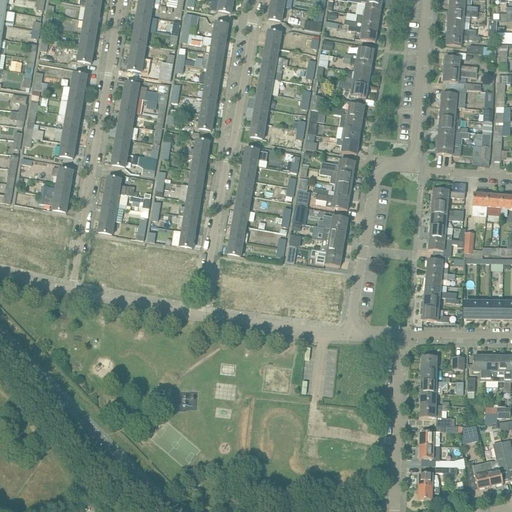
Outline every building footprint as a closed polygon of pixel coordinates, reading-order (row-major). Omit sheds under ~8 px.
[(86,8),(100,10),(101,0),(80,0),(79,7),(86,8)] [(176,9),(182,10),(183,0),(171,0),(172,1),(171,1),(170,8),(176,9)] [(195,0),(187,0),(186,8),(194,9),(195,0)] [(232,0),(212,0),(211,11),(218,12),(218,13),(231,15),(233,0),(232,0)] [(290,0),(271,0),(270,6),(283,8),(284,8),(289,8),(290,0)] [(325,0),(318,0),(316,14),(323,15),(325,0)] [(366,5),(381,8),(382,3),(383,3),(384,2),(384,0),(360,0),(358,0),(340,0),(340,1),(347,3),(358,5),(358,4),(366,5)] [(459,0),(449,0),(449,11),(477,14),(478,8),(471,8),(471,1),(459,0)] [(44,4),(37,3),(36,11),(43,13),(44,4)] [(137,16),(150,19),(152,8),(158,9),(159,6),(159,7),(159,6),(139,3),(137,16)] [(366,5),(364,17),(379,20),(381,8),(366,5)] [(281,24),(283,8),(270,6),(268,21),(281,24)] [(46,16),(53,17),(58,18),(60,9),(47,7),(46,16)] [(84,22),(98,24),(100,10),(86,8),(84,22)] [(182,10),(176,9),(174,18),(181,19),(182,10)] [(449,11),(448,23),(469,25),(470,19),(477,19),(477,14),(449,11)] [(315,24),(321,25),(323,15),(316,14),(315,24)] [(51,26),(53,17),(46,16),(44,25),(51,26)] [(134,30),(148,33),(150,19),(137,16),(134,30)] [(185,16),(182,35),(189,36),(190,28),(196,29),(198,18),(185,16)] [(348,27),(377,32),(379,20),(357,16),(356,23),(345,21),(344,26),(348,27)] [(82,36),(95,38),(98,24),(84,22),(82,36)] [(321,25),(315,24),(305,22),(304,31),(320,34),(321,25)] [(496,39),(497,34),(497,22),(488,22),(487,38),(496,39)] [(507,29),(508,23),(506,22),(500,22),(497,22),(497,34),(506,34),(506,29),(507,29)] [(39,33),(41,24),(34,23),(32,31),(39,33)] [(173,23),(171,36),(178,38),(180,24),(173,23)] [(469,33),(469,25),(448,23),(447,35),(481,38),(475,37),(476,33),(469,33)] [(215,24),(213,39),(225,41),(228,26),(215,24)] [(0,26),(0,40),(1,41),(2,34),(8,35),(9,28),(3,27),(0,26)] [(375,44),(377,32),(348,27),(348,32),(354,33),(354,34),(361,35),(360,41),(375,44)] [(132,44),(146,47),(148,33),(134,30),(132,44)] [(39,33),(32,31),(31,40),(38,41),(39,33)] [(268,33),(265,48),(278,50),(282,50),(283,44),(279,43),(281,35),(268,33)] [(511,34),(506,34),(497,34),(496,39),(496,45),(511,45),(511,34)] [(41,43),(48,45),(49,36),(43,35),(41,43)] [(212,40),(189,36),(182,35),(181,44),(190,46),(201,48),(201,47),(203,47),(203,45),(211,47),(210,55),(223,57),(225,41),(213,39),(212,40)] [(480,43),(481,38),(447,35),(445,47),(461,49),(461,42),(468,43),(468,42),(480,43)] [(79,50),(93,52),(95,38),(82,36),(79,50)] [(176,47),(178,38),(171,36),(169,46),(176,47)] [(306,40),(304,54),(316,56),(317,51),(319,42),(313,41),(312,41),(306,40)] [(322,51),(332,52),(333,43),(324,42),(322,51)] [(48,45),(41,43),(40,52),(47,54),(48,45)] [(130,58),(143,60),(146,47),(132,44),(130,58)] [(28,60),(34,61),(37,47),(30,46),(28,60)] [(343,59),(372,64),(374,52),(366,51),(367,48),(359,47),(358,50),(358,49),(358,51),(356,50),(355,56),(351,56),(351,57),(344,55),(343,59)] [(466,55),(496,57),(496,50),(484,49),(484,48),(469,47),(467,49),(466,55)] [(277,59),(278,50),(265,48),(263,63),(282,66),(287,67),(288,62),(284,61),(284,60),(277,59)] [(91,66),(93,52),(79,50),(77,64),(91,66)] [(223,57),(210,55),(204,54),(202,69),(208,70),(221,72),(223,57)] [(167,64),(173,65),(175,57),(168,56),(167,64)] [(177,65),(184,66),(186,57),(178,56),(177,65)] [(318,67),(324,68),(327,68),(329,57),(320,56),(318,67)] [(141,74),(143,60),(130,58),(127,72),(141,74)] [(353,73),(370,76),(372,64),(343,59),(342,64),(354,66),(353,73)] [(444,59),(443,71),(477,74),(477,69),(459,67),(460,60),(444,59)] [(33,70),(34,61),(28,60),(25,74),(32,76),(33,70)] [(11,62),(10,72),(20,73),(22,64),(11,62)] [(307,71),(314,72),(315,63),(308,62),(307,71)] [(260,78),(273,80),(274,73),(281,75),(282,66),(263,63),(260,78)] [(184,66),(177,65),(175,74),(182,76),(184,66)] [(205,85),(218,87),(221,72),(208,70),(205,85)] [(314,72),(307,71),(305,81),(312,82),(314,72)] [(477,74),(443,71),(442,84),(458,85),(458,79),(481,80),(482,75),(477,74)] [(339,83),(368,88),(370,76),(353,73),(352,80),(340,78),(339,83)] [(32,76),(25,74),(23,89),(26,89),(30,90),(32,76)] [(35,83),(41,84),(43,75),(36,74),(35,83)] [(73,75),(71,89),(84,91),(87,77),(73,75)] [(498,77),(497,93),(504,93),(509,94),(509,89),(508,88),(507,78),(498,77)] [(257,93),(270,96),(277,97),(280,82),(273,81),(273,80),(260,78),(257,93)] [(41,84),(35,83),(33,92),(40,93),(41,84)] [(339,83),(338,89),(350,91),(349,96),(350,97),(351,97),(350,103),(365,106),(366,100),(368,88),(339,83)] [(125,84),(123,98),(145,102),(147,89),(139,88),(139,86),(125,84)] [(196,99),(203,100),(216,102),(218,87),(205,85),(204,94),(197,93),(196,99)] [(161,96),(160,104),(166,105),(169,87),(160,86),(158,96),(161,96)] [(172,96),(179,97),(183,97),(184,92),(180,91),(180,87),(173,86),(172,96)] [(68,103),(82,105),(84,91),(71,89),(68,103)] [(441,95),(440,108),(456,109),(464,110),(466,91),(463,91),(445,90),(445,96),(441,95)] [(302,102),(309,103),(310,93),(303,92),(302,102)] [(255,109),(268,111),(270,96),(257,93),(255,109)] [(20,105),(18,113),(25,114),(27,106),(26,106),(27,98),(13,96),(12,104),(20,105)] [(177,106),(179,97),(172,96),(171,105),(177,106)] [(123,98),(121,112),(134,114),(141,115),(142,109),(143,101),(123,98)] [(200,116),(213,118),(216,102),(203,100),(200,116)] [(31,102),(30,111),(37,112),(38,103),(31,102)] [(143,114),(142,116),(157,119),(157,118),(164,119),(166,105),(160,104),(149,102),(149,104),(159,106),(157,117),(143,114)] [(309,103),(302,102),(300,111),(307,112),(309,103)] [(68,103),(66,117),(80,119),(82,105),(68,103)] [(341,117),(362,120),(364,108),(349,106),(349,107),(347,107),(346,112),(334,110),(333,115),(341,117)] [(471,111),(471,110),(464,110),(440,108),(439,120),(455,121),(456,109),(462,110),(469,110),(471,111)] [(266,119),(268,111),(255,109),(252,124),(271,127),(272,120),(266,119)] [(35,121),(37,112),(30,111),(28,120),(35,121)] [(211,133),(213,118),(200,116),(199,124),(194,123),(194,129),(180,126),(182,113),(169,111),(166,129),(193,134),(193,130),(211,133)] [(121,112),(118,126),(132,128),(134,114),(121,112)] [(311,112),(309,124),(317,125),(319,113),(311,112)] [(483,112),(482,123),(492,124),(493,112),(492,112),(483,112)] [(18,113),(17,122),(24,123),(25,114),(18,113)] [(326,115),(319,114),(317,124),(324,125),(326,115)] [(64,128),(64,131),(77,133),(80,119),(66,117),(64,128)] [(360,132),(362,120),(341,117),(339,128),(345,129),(360,132)] [(164,119),(157,118),(157,119),(155,132),(161,133),(164,119)] [(469,134),(471,134),(472,131),(467,131),(467,130),(460,129),(460,128),(454,128),(455,121),(439,120),(438,132),(469,134)] [(298,122),(297,132),(304,133),(305,124),(298,122)] [(272,127),(271,127),(252,124),(249,139),(262,141),(264,134),(270,136),(272,127)] [(307,135),(315,137),(317,125),(309,124),(307,135)] [(118,126),(116,140),(130,142),(132,128),(118,126)] [(343,141),(358,144),(360,132),(345,129),(343,141)] [(61,144),(75,147),(77,133),(64,131),(61,144)] [(154,139),(153,146),(159,147),(161,133),(155,132),(154,139)] [(303,141),(304,133),(297,132),(295,139),(303,141)] [(437,144),(453,145),(460,145),(461,139),(468,140),(469,134),(438,132),(437,144)] [(15,134),(14,142),(20,143),(22,135),(15,134)] [(313,144),(315,137),(307,135),(306,143),(313,144)] [(482,135),(481,148),(490,149),(491,136),(482,135)] [(358,144),(343,141),(330,139),(329,144),(336,145),(336,146),(342,147),(341,153),(356,156),(358,144)] [(116,140),(114,153),(127,156),(130,142),(116,140)] [(20,143),(14,142),(12,150),(19,152),(20,143)] [(194,157),(207,159),(209,144),(196,142),(195,151),(189,150),(188,156),(194,157)] [(162,152),(169,154),(171,144),(164,143),(162,152)] [(317,145),(313,144),(306,143),(305,150),(316,152),(317,145)] [(73,161),(75,147),(61,144),(59,158),(73,161)] [(452,151),(453,145),(437,144),(436,156),(459,158),(460,152),(452,151)] [(159,147),(153,146),(150,160),(157,161),(159,147)] [(490,149),(481,148),(480,161),(489,162),(490,149)] [(246,150),(243,165),(256,167),(257,162),(266,164),(267,154),(258,153),(258,152),(246,150)] [(168,163),(169,154),(162,152),(161,162),(168,163)] [(125,170),(127,156),(114,153),(111,167),(125,170)] [(11,156),(9,170),(16,171),(18,157),(11,156)] [(291,163),(291,169),(290,173),(297,175),(299,159),(293,158),(293,157),(285,156),(284,162),(291,163)] [(157,161),(150,160),(133,157),(132,166),(138,167),(143,170),(142,176),(154,178),(157,161)] [(191,172),(204,174),(207,159),(194,157),(191,172)] [(320,171),(353,176),(355,164),(340,162),(339,163),(338,163),(337,167),(321,164),(320,171)] [(240,180),(253,182),(256,167),(243,165),(240,180)] [(13,186),(16,171),(9,170),(6,185),(13,186)] [(58,178),(57,185),(70,187),(73,173),(53,170),(51,177),(58,178)] [(320,171),(319,176),(331,178),(330,180),(330,185),(336,186),(351,188),(353,176),(320,171)] [(189,187),(202,190),(204,174),(191,172),(189,187)] [(159,173),(157,183),(164,184),(166,174),(159,173)] [(107,179),(105,193),(128,197),(133,198),(134,189),(128,188),(128,189),(120,187),(121,181),(107,179)] [(287,189),(294,190),(296,181),(289,179),(287,189)] [(238,195),(251,198),(253,182),(240,180),(238,195)] [(155,198),(161,199),(162,199),(164,184),(157,183),(155,198)] [(13,186),(6,185),(4,197),(0,196),(0,204),(10,206),(13,186)] [(54,199),(68,201),(70,187),(57,185),(54,199)] [(321,191),(321,195),(349,200),(351,188),(336,186),(334,193),(321,191)] [(202,190),(189,187),(189,188),(181,187),(179,202),(186,203),(199,205),(202,190)] [(42,188),(40,196),(47,197),(48,189),(42,188)] [(294,190),(287,189),(286,198),(293,199),(294,190)] [(296,199),(307,201),(309,193),(298,191),(296,199)] [(448,205),(464,206),(465,194),(433,191),(432,204),(448,205)] [(126,207),(128,197),(127,196),(105,193),(103,207),(116,209),(117,205),(126,207)] [(17,194),(14,205),(28,208),(30,197),(17,194)] [(235,211),(248,213),(251,198),(238,195),(235,211)] [(347,212),(349,200),(317,195),(316,201),(326,203),(325,208),(347,212)] [(485,225),(487,196),(473,195),(470,224),(485,225)] [(54,199),(47,197),(40,196),(39,205),(53,208),(52,213),(66,215),(68,201),(54,199)] [(501,210),(502,197),(487,196),(485,225),(486,208),(501,210)] [(511,210),(511,198),(502,197),(501,210),(500,217),(507,217),(507,210),(511,210)] [(152,213),(159,214),(161,205),(160,205),(161,199),(155,198),(152,213)] [(150,200),(144,199),(141,213),(148,214),(150,202),(150,201),(150,200)] [(178,217),(180,217),(197,220),(199,205),(186,203),(185,209),(180,208),(178,217)] [(432,204),(431,216),(455,218),(455,212),(447,212),(448,205),(432,204)] [(103,207),(100,221),(114,223),(116,209),(103,207)] [(284,210),(282,219),(289,220),(291,211),(284,210)] [(232,226),(245,228),(246,222),(253,223),(255,214),(248,213),(235,211),(232,226)] [(158,223),(159,214),(152,213),(151,222),(158,223)] [(463,218),(455,218),(431,216),(430,228),(446,229),(446,222),(462,223),(463,218)] [(178,233),(195,235),(197,220),(180,217),(178,233)] [(309,227),(317,228),(346,233),(348,221),(332,218),(331,225),(325,224),(325,225),(316,224),(317,223),(310,222),(309,227)] [(289,220),(282,219),(281,224),(281,228),(288,230),(289,220)] [(112,237),(114,223),(100,221),(98,235),(112,237)] [(293,224),(292,231),(300,233),(301,226),(293,224)] [(230,241),(246,244),(248,235),(244,234),(245,228),(232,226),(230,241)] [(0,227),(0,253),(4,255),(10,230),(0,227)] [(346,233),(317,228),(316,233),(323,234),(322,241),(344,245),(346,233)] [(445,236),(446,229),(430,228),(429,240),(451,241),(451,237),(445,236)] [(10,230),(4,255),(18,258),(24,234),(10,230)] [(192,250),(195,235),(178,233),(175,248),(179,248),(192,250)] [(507,250),(497,250),(497,257),(511,257),(511,250),(511,234),(511,233),(507,234),(507,250)] [(24,234),(18,258),(32,261),(38,237),(24,234)] [(147,244),(154,245),(155,235),(149,234),(147,244)] [(482,261),(482,257),(483,253),(473,252),(474,235),(466,234),(465,243),(465,249),(464,260),(465,260),(478,260),(482,261)] [(38,237),(32,261),(46,265),(52,240),(38,237)] [(290,237),(289,248),(297,249),(299,249),(301,238),(290,237)] [(52,240),(46,265),(60,268),(66,244),(52,240)] [(277,248),(284,249),(286,241),(279,240),(277,248)] [(457,249),(465,249),(465,243),(459,242),(451,242),(451,241),(429,240),(428,252),(433,252),(432,257),(443,258),(444,245),(457,246),(457,249)] [(246,244),(230,241),(227,256),(240,258),(243,243),(246,244)] [(313,252),(342,256),(344,245),(322,241),(321,247),(321,248),(314,247),(313,252)] [(283,260),(284,249),(277,248),(276,259),(283,260)] [(289,248),(286,264),(294,265),(297,249),(289,248)] [(94,252),(89,277),(104,280),(109,255),(94,252)] [(340,269),(342,256),(313,252),(312,260),(319,261),(319,259),(325,260),(324,266),(340,269)] [(109,255),(104,280),(118,283),(123,258),(109,255)] [(427,262),(426,274),(447,276),(448,270),(442,270),(443,264),(446,265),(446,258),(443,258),(432,257),(432,262),(427,262)] [(123,258),(118,283),(132,286),(137,261),(123,258)] [(137,261),(132,286),(146,289),(151,264),(137,261)] [(502,273),(503,266),(503,261),(491,261),(491,266),(491,273),(502,273)] [(151,264),(146,289),(161,291),(165,267),(151,264)] [(165,267),(161,291),(175,294),(180,269),(165,267)] [(180,269),(175,294),(189,297),(194,272),(180,269)] [(447,276),(426,274),(425,286),(441,287),(441,281),(447,282),(447,280),(455,281),(455,276),(447,276)] [(233,282),(230,307),(245,309),(248,284),(233,282)] [(248,284),(245,309),(259,311),(262,285),(248,284)] [(262,285),(259,311),(274,312),(277,287),(262,285)] [(425,286),(424,298),(440,299),(445,300),(456,300),(456,295),(440,294),(441,287),(425,286)] [(277,287),(274,312),(288,314),(291,289),(277,287)] [(291,289),(288,314),(302,316),(306,291),(291,289)] [(306,291),(302,316),(317,318),(320,293),(306,291)] [(320,293),(317,318),(331,319),(334,294),(320,293)] [(421,303),(420,309),(439,311),(440,299),(424,298),(423,303),(421,303)] [(477,320),(477,304),(464,304),(464,320),(477,320)] [(490,304),(477,304),(477,320),(489,321),(490,304)] [(502,304),(490,304),(489,321),(502,321),(502,304)] [(509,321),(511,320),(511,304),(502,304),(502,321),(509,321)] [(438,317),(439,311),(420,309),(420,316),(422,316),(422,322),(454,325),(455,314),(448,314),(448,318),(438,317)] [(485,383),(486,358),(473,358),(473,374),(479,374),(479,383),(485,383)] [(498,374),(498,358),(486,358),(485,383),(491,383),(491,374),(498,374)] [(498,358),(498,374),(504,374),(504,382),(504,389),(510,389),(511,382),(510,382),(511,359),(498,358)] [(421,359),(421,371),(436,371),(436,359),(421,359)] [(463,360),(455,360),(452,360),(452,372),(463,372),(463,360)] [(421,371),(420,383),(436,383),(436,371),(421,371)] [(447,392),(447,384),(442,384),(436,384),(436,383),(420,383),(420,395),(442,395),(442,391),(447,392)] [(442,396),(442,395),(420,395),(420,407),(435,407),(436,395),(442,396)] [(436,419),(436,428),(454,428),(454,420),(441,420),(441,412),(449,412),(449,408),(435,408),(435,407),(420,407),(420,419),(436,419)] [(510,418),(510,410),(497,409),(497,416),(497,420),(510,421),(510,418)] [(497,416),(491,415),(485,415),(485,416),(485,425),(497,424),(497,420),(497,416)] [(499,424),(500,432),(508,431),(507,423),(499,424)] [(454,428),(436,428),(436,434),(434,433),(434,435),(419,435),(419,448),(439,448),(440,434),(462,434),(462,428),(454,428)] [(464,443),(478,442),(478,428),(463,428),(464,443)] [(491,463),(485,465),(487,475),(490,489),(503,486),(500,472),(499,470),(507,468),(502,447),(501,444),(492,446),(496,463),(491,464),(491,463)] [(511,459),(511,460),(508,446),(502,447),(507,468),(511,467),(511,459)] [(439,448),(419,448),(419,460),(433,461),(434,448),(439,448)] [(478,491),(490,489),(487,475),(485,465),(473,467),(472,463),(464,465),(468,481),(475,480),(478,491)] [(418,475),(418,488),(436,489),(438,488),(438,484),(437,476),(418,475)] [(470,493),(468,481),(462,482),(465,494),(470,493)] [(438,489),(438,488),(436,489),(418,488),(417,501),(432,502),(432,495),(439,495),(439,489),(438,489)]
